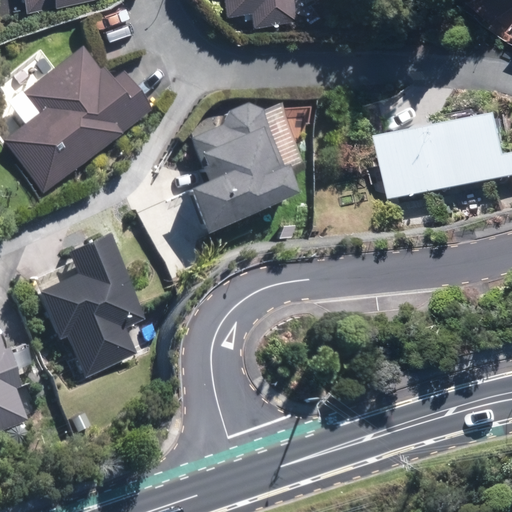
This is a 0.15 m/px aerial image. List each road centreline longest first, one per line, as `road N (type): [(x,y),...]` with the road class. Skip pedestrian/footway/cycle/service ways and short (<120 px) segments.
road 1 (residential): [(511,254),(279,283),(238,302),(214,334),(211,376),(219,414),(250,478)]
road 2 (secondary): [(511,397),(250,478)]
